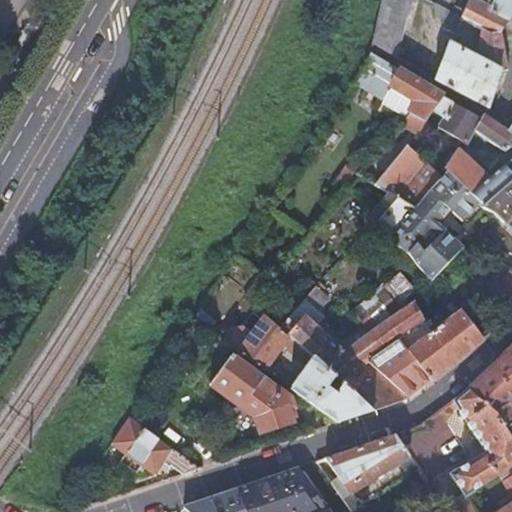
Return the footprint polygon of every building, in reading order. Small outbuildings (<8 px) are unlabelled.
[(0,0),(0,50),(8,55),(40,0),(0,0)] [(365,0),(340,0),(335,35),(367,39),(372,1),(365,0)] [(410,0),(379,0),(371,42),(395,56),(410,0)] [(448,10),(451,12),(456,0),(436,0),(435,3),(448,10)] [(511,0),(468,0),(460,17),(489,32),(501,31),(506,24),(511,15),(511,0)] [(451,41),(436,78),(467,96),(490,105),(504,69),(509,67),(501,31),(489,32),(460,17),(451,12),(448,10),(441,21),(481,42),(476,54),(451,41)] [(414,99),(409,111),(425,119),(433,108),(442,96),(444,94),(402,70),(393,87),(414,99)] [(480,117),(442,96),(433,108),(444,117),(438,127),(467,143),(475,129),(507,146),(511,142),(511,121),(509,127),(482,113),(480,117)] [(405,147),(376,185),(389,193),(418,209),(442,176),(405,147)] [(443,167),(446,171),(484,202),(511,180),(511,157),(499,169),(479,154),(474,161),(458,149),(443,167)] [(418,209),(389,193),(380,203),(378,202),(364,218),(370,223),(408,253),(432,278),(465,246),(443,227),(437,222),(449,208),(455,213),(471,225),(488,206),(484,202),(446,171),(442,176),(418,209)] [(511,180),(484,202),(488,206),(495,211),(499,214),(497,216),(511,228),(511,180)] [(443,227),(455,213),(449,208),(437,222),(443,227)] [(273,280),(259,269),(242,292),(255,303),(273,280)] [(345,382),(374,408),(409,396),(376,368),(365,381),(343,363),(349,357),(365,371),(371,363),(371,360),(401,338),(426,320),(414,306),(406,311),(344,350),(316,324),(324,315),(304,297),(280,324),(337,374),(345,382)] [(432,315),(426,320),(401,338),(432,378),(485,337),(463,311),(434,331),(431,326),(438,322),(432,315)] [(292,387),(339,419),(374,408),(345,382),(339,390),(330,384),(337,374),(280,324),(266,313),(257,325),(240,351),(265,368),(283,343),(286,345),(287,350),(307,366),(292,387)] [(229,319),(218,336),(240,351),(257,325),(251,320),(244,330),(229,319)] [(240,351),(218,336),(213,343),(262,377),(267,369),(265,368),(240,351)] [(376,368),(409,396),(432,378),(401,338),(371,360),(371,363),(376,368)] [(511,345),(467,389),(493,414),(506,404),(508,409),(511,408),(511,345)] [(274,385),(262,377),(229,425),(243,439),(294,420),(289,408),(295,405),(291,395),(275,383),(274,385)] [(467,389),(452,401),(486,450),(452,473),(467,495),(505,470),(511,465),(511,439),(493,414),(467,389)] [(506,404),(493,414),(511,439),(511,408),(508,409),(506,404)] [(202,466),(131,418),(114,444),(125,451),(144,465),(156,473),(161,467),(166,459),(173,464),(185,472),(202,466)] [(345,453),(329,458),(356,494),(399,464),(407,476),(417,469),(394,436),(345,453)] [(144,465),(125,451),(116,463),(136,478),(144,465)] [(168,472),(173,464),(166,459),(161,467),(168,472)] [(238,487),(185,506),(192,511),(333,511),(302,467),(238,487)] [(337,478),(332,482),(352,511),(363,505),(356,494),(352,497),(337,478)] [(473,497),(451,511),(497,511),(511,502),(511,489),(482,510),(473,497)] [(511,511),(511,502),(497,511),(511,511)]
